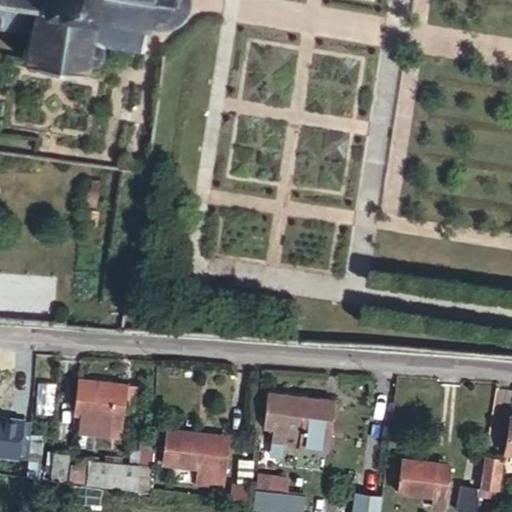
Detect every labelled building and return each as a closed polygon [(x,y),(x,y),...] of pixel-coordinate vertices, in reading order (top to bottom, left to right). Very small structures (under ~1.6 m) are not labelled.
[(0,0),(0,22),(1,19),(36,24),(32,55),(91,65),(93,58),(99,57),(107,57),(110,53),(108,44),(105,42),(98,41),(99,35),(145,40),(147,21),(158,22),(169,19),(177,12),(180,4),(179,0),(0,0)] [(73,390),(69,423),(118,430),(120,408),(132,410),(133,399),(73,390)] [(277,435),(281,435),(301,434),(302,411),(303,401),(267,398),(265,419),(279,420),(277,435)] [(314,412),(315,403),(303,401),(302,411),(314,412)] [(301,434),(281,435),(283,452),(327,457),(331,404),(315,403),(314,412),(302,411),(301,434)] [(24,420),(0,417),(0,452),(21,454),(24,420)] [(263,432),(277,435),(279,420),(265,419),(263,432)] [(173,470),(197,473),(200,443),(164,437),(161,457),(173,458),(173,470)] [(200,443),(197,473),(195,490),(223,494),(230,442),(200,443)] [(399,459),(395,489),(441,496),(444,465),(399,459)] [(478,462),(473,491),(493,495),(498,465),(478,462)] [(83,464),(80,485),(127,492),(129,471),(83,464)] [(381,511),(383,494),(355,492),(353,511),(381,511)] [(248,511),(269,511),(271,496),(249,493),(248,511)] [(271,496),(269,511),(284,511),(292,511),(293,498),(271,496)]
